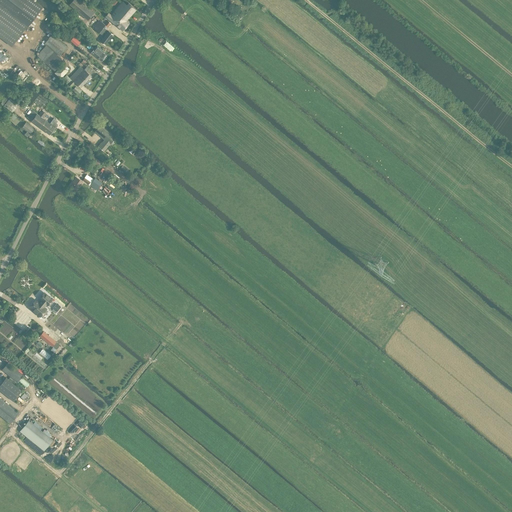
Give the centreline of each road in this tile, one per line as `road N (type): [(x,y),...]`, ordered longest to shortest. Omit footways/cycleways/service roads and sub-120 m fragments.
road 1 (unclassified): [(0,275),(65,145),(154,0)]
road 2 (track): [(0,393),(23,412),(11,430),(60,474),(176,326)]
road 3 (track): [(511,76),(419,0)]
